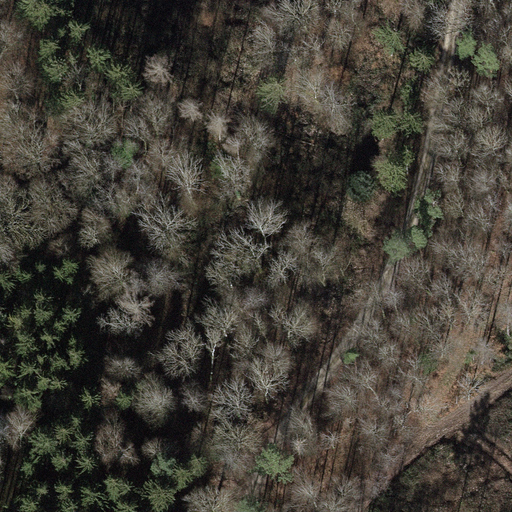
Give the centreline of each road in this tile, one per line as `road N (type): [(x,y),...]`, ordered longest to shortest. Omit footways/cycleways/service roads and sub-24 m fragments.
road 1 (track): [(244,511),(291,413),(383,296),(428,165),(458,0)]
road 2 (track): [(0,1),(101,335),(101,511)]
road 3 (track): [(511,303),(417,447),(357,511)]
